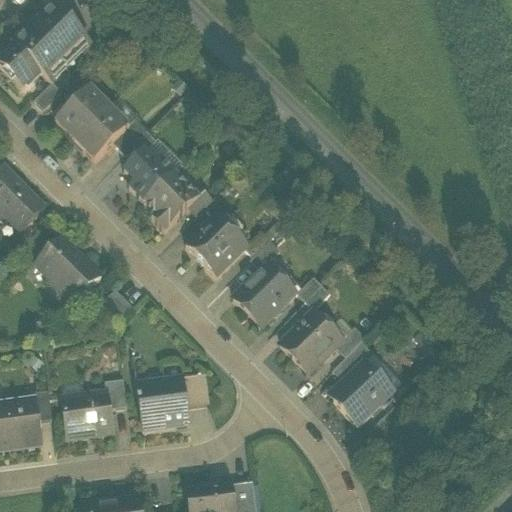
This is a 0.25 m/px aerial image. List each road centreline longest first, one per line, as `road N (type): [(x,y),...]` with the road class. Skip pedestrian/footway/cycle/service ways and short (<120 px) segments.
road 1 (residential): [(511,335),(176,0)]
road 2 (residential): [(270,402),(0,120)]
road 3 (residential): [(270,402),(224,442),(185,458),(0,482)]
road 4 (residential): [(351,511),(346,480),(270,402)]
